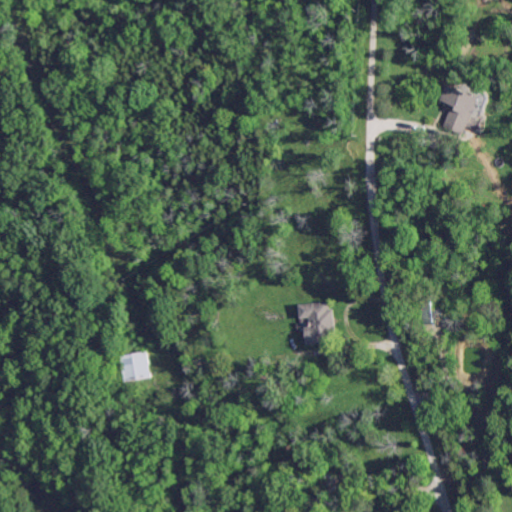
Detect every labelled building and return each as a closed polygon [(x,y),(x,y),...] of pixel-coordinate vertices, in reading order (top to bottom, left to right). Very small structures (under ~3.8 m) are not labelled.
[(465,135),(444,127),(452,108),(453,106),(453,105),(441,100),(448,85),(463,91),(480,99),(468,128),(465,135)] [(423,325),(420,300),(431,299),(432,307),(434,324),(430,325),(425,325),(423,325)] [(330,310),(333,310),(336,342),(318,344),(316,345),(314,345),(313,345),(311,344),(309,345),(306,345),(306,341),(305,327),(311,327),(310,318),(301,319),(299,305),(317,303),(330,302),(330,310)] [(124,382),(120,357),(146,352),(148,365),(149,371),(151,377),(124,382)] [(464,461),(462,460),(459,457),(457,454),(463,447),(470,454),(468,456),(467,458),(465,460),(464,461)]
